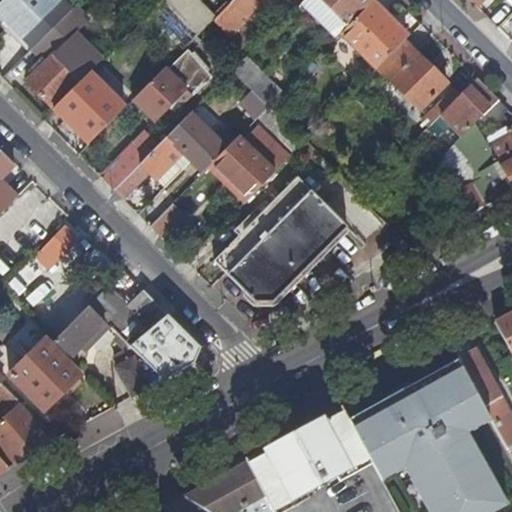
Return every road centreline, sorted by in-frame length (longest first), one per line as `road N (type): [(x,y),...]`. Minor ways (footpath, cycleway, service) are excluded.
road 1 (residential): [(0,114),(267,383)]
road 2 (primary): [(267,383),(43,511)]
road 3 (primary): [(400,309),(267,383)]
road 4 (primary): [(511,237),(400,309)]
road 5 (primary): [(400,309),(511,261)]
